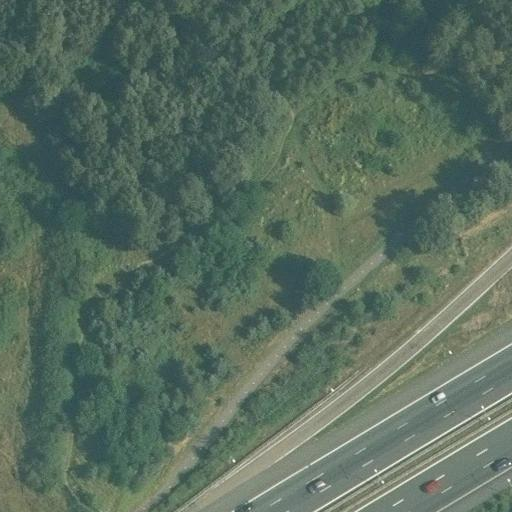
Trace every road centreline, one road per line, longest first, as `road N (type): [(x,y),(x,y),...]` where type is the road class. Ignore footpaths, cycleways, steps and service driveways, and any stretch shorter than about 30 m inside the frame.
road 1 (motorway): [(511,371),(276,511)]
road 2 (motorway): [(406,511),(511,449)]
